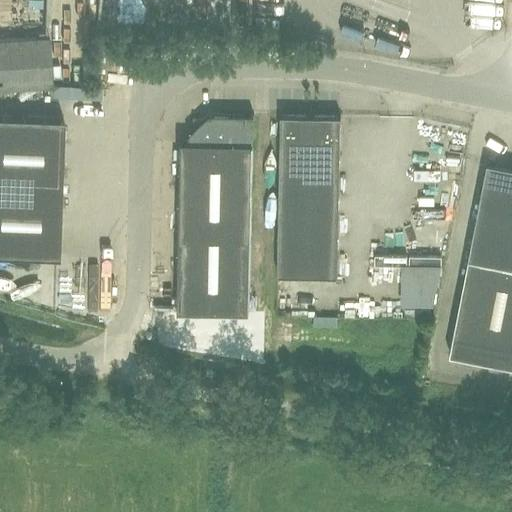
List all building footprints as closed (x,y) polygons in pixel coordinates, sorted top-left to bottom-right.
[(49,36),(0,39),(0,90),(52,87),(49,36)] [(178,311),(185,311),(250,312),(254,114),(210,113),(189,133),(189,141),(181,141),(178,311)] [(281,115),(278,275),(338,276),(341,116),(281,115)] [(0,254),(58,257),(64,118),(0,116),(0,254)] [(511,167),(488,163),(450,354),(511,366),(511,167)]
